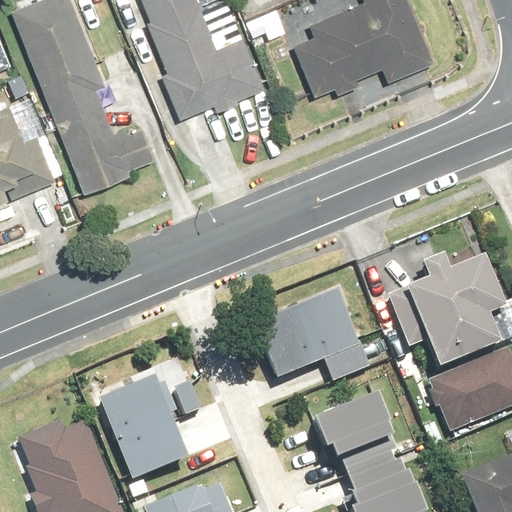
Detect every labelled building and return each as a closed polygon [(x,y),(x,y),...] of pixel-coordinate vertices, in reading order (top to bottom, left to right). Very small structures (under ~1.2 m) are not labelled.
[(72,0),(21,0),(9,5),(82,189),(130,170),(127,164),(155,153),(142,119),(114,130),(96,86),(105,83),(72,0)] [(215,41),(197,0),(142,0),(150,16),(147,17),(169,68),(161,71),(179,115),(213,101),(216,108),(239,98),(237,94),(265,83),(242,30),(215,41)] [(433,56),(408,0),(355,0),(309,20),(314,31),(293,40),(316,92),(334,85),(336,90),(360,80),(358,74),(382,64),(387,76),(433,56)] [(0,192),(8,189),(11,198),(56,179),(36,130),(25,135),(9,96),(0,99),(0,192)] [(56,215),(46,190),(30,197),(40,222),(56,215)] [(397,285),(381,291),(402,344),(419,337),(429,362),(493,336),(481,308),(499,301),(476,246),(439,261),(434,249),(413,257),(418,270),(395,279),(397,285)] [(366,364),(333,287),(252,321),(275,375),(321,355),(331,379),(366,364)] [(436,408),(448,435),(511,406),(511,363),(505,347),(416,386),(428,412),(436,408)] [(158,373),(95,397),(126,478),(189,453),(158,373)] [(375,389),(310,415),(321,442),(327,440),(332,454),(340,451),(347,470),(393,452),(391,447),(397,445),(375,389)] [(117,511),(81,419),(1,450),(25,511),(117,511)] [(511,511),(511,450),(457,472),(473,511),(511,511)] [(347,508),(348,511),(418,511),(423,510),(400,454),(395,457),(393,452),(347,470),(355,490),(347,493),(353,506),(347,508)] [(208,511),(197,483),(139,507),(140,511),(208,511)]
